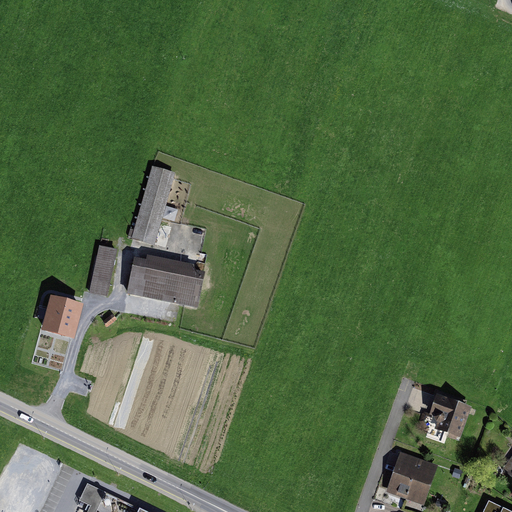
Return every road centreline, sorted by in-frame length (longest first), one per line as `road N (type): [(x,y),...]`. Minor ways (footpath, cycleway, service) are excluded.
road 1 (primary): [(0,401),(226,511)]
road 2 (track): [(130,260),(119,305),(85,326),(46,424)]
road 3 (residential): [(408,385),(362,511)]
